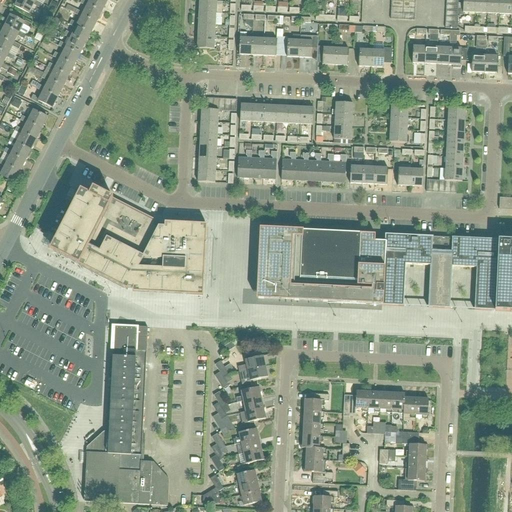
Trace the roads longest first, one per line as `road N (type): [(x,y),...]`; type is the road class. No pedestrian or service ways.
road 1 (residential): [(496,89),(489,218),(180,203)]
road 2 (residential): [(190,74),(496,89)]
road 3 (residential): [(440,511),(444,368),(433,360),(288,359)]
road 4 (residential): [(194,318),(142,314),(101,299),(5,243)]
road 5 (residential): [(278,511),(288,359)]
road 6 (residential): [(180,203),(56,143)]
road 7 (residential): [(180,203),(190,74)]
road 8 (tertiary): [(59,511),(39,458),(0,405)]
